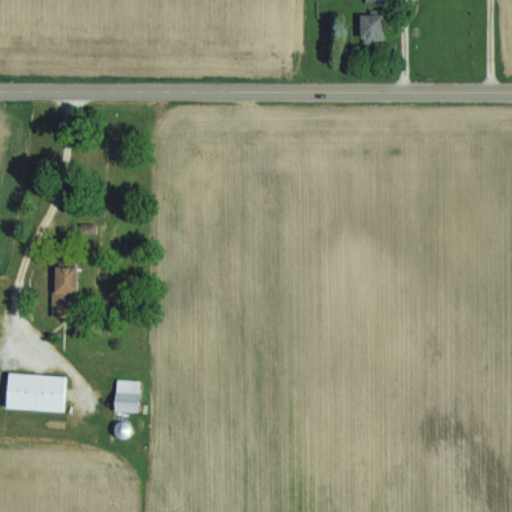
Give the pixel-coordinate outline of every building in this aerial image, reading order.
[(365,15),(365,39),(387,39),(387,15),(365,15)] [(81,267),(56,267),(55,317),(80,317),(81,267)] [(68,376),(12,374),(10,409),(67,412),(68,376)] [(141,412),(141,391),(119,391),(119,412),(141,412)] [(115,433),(127,440),(135,428),(123,421),(115,433)]
